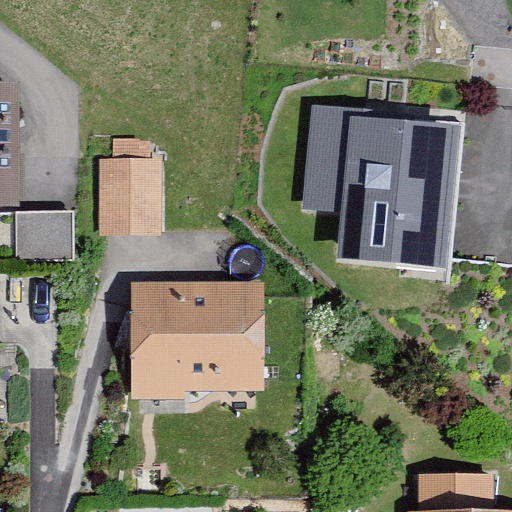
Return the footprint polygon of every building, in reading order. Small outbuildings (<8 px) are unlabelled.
[(0,216),(19,216),(19,100),(0,99),(0,216)] [(367,131),(368,119),(311,115),(304,221),(343,224),(340,271),(448,279),(458,137),(367,131)] [(112,170),(99,170),(98,246),(165,247),(166,168),(144,168),(144,151),(112,151),(112,170)] [(264,295),(129,295),(129,407),(264,406),(264,295)] [(490,511),(491,485),(417,484),(416,511),(490,511)]
